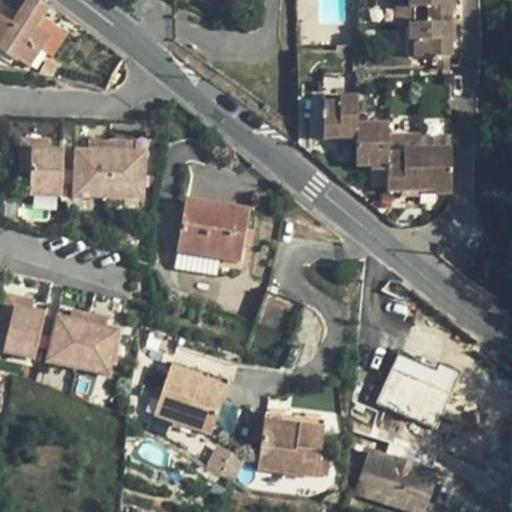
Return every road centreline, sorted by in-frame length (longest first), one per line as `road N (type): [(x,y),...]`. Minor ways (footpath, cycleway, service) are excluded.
road 1 (tertiary): [(71,0),(471,308),(511,323)]
road 2 (unknown): [(422,271),(468,208),(486,0)]
